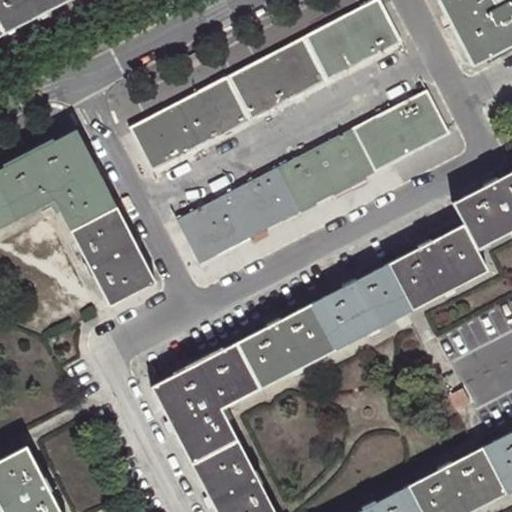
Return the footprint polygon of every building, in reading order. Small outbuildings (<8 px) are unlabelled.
[(0,0),(0,29),(4,37),(38,19),(73,0),(0,0)] [(377,0),(374,0),(129,129),(152,172),(400,42),(377,0)] [(511,0),(437,0),(450,24),(471,65),(507,46),(509,48),(511,46),(511,0)] [(425,91),(177,221),(199,263),(447,133),(425,91)] [(72,244),(119,219),(93,168),(76,135),(0,173),(0,181),(20,222),(52,205),(72,244)] [(465,228),(478,253),(484,250),(511,235),(511,177),(455,207),(465,228)] [(0,232),(20,222),(0,181),(0,232)] [(112,321),(159,297),(135,249),(119,219),(72,244),(112,321)] [(478,253),(465,228),(388,267),(413,314),(451,294),(490,274),(478,253)] [(413,314),(388,267),(313,306),(337,353),(376,333),(413,314)] [(337,353),(313,306),(235,346),(260,393),(298,373),(337,353)] [(260,393),(235,346),(150,390),(169,426),(191,468),(238,445),(221,413),(260,393)] [(511,437),(483,453),(508,500),(511,497),(511,437)] [(272,511),(238,445),(191,468),(209,503),(213,511),(272,511)] [(483,453),(409,491),(419,511),(483,511),(508,500),(483,453)] [(56,511),(28,458),(0,472),(0,511),(56,511)] [(419,511),(409,491),(368,511),(419,511)]
